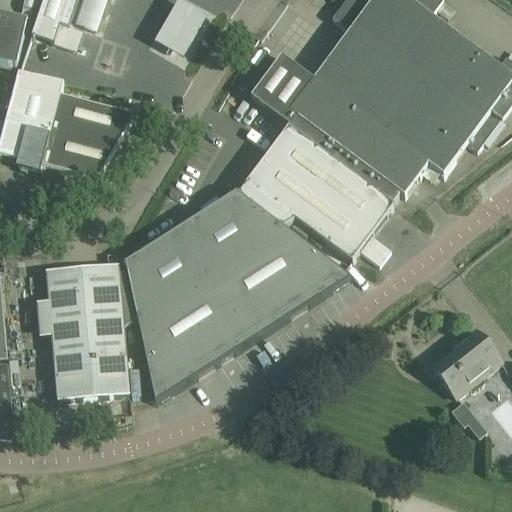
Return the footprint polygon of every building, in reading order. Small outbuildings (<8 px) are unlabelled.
[(31,41),(35,42),(77,56),(83,37),(69,32),(70,31),(79,0),(44,0),(36,25),(31,41)] [(282,62),(251,104),(290,132),(289,133),(290,134),(392,210),(400,199),(406,203),(429,171),(444,182),(467,150),(477,157),(511,110),(511,66),(506,63),(499,72),(432,22),(444,6),(435,0),(350,0),(332,25),(350,38),(314,86),(282,62)] [(212,21),(177,2),(151,51),(186,70),(212,21)] [(0,65),(17,70),(27,23),(0,16),(0,65)] [(19,79),(0,150),(0,160),(1,161),(19,166),(17,171),(41,178),(43,172),(97,186),(136,122),(62,102),(64,89),(19,79)] [(73,91),(70,102),(100,110),(103,99),(73,91)] [(247,192),(240,201),(282,233),(283,233),(296,226),(353,267),(394,211),(392,210),(290,134),(289,133),(246,191),(247,192)] [(138,325),(282,233),(240,201),(239,200),(127,272),(128,277),(120,279),(125,332),(125,333),(138,325)] [(282,233),(138,325),(156,409),(351,284),(283,233),(282,233)] [(130,401),(119,272),(47,278),(49,302),(37,303),(40,339),(52,338),(58,407),(130,401)] [(502,368),(476,336),(464,345),(466,348),(433,375),(456,404),(502,368)] [(452,417),(464,432),(473,425),(460,410),(452,417)]
